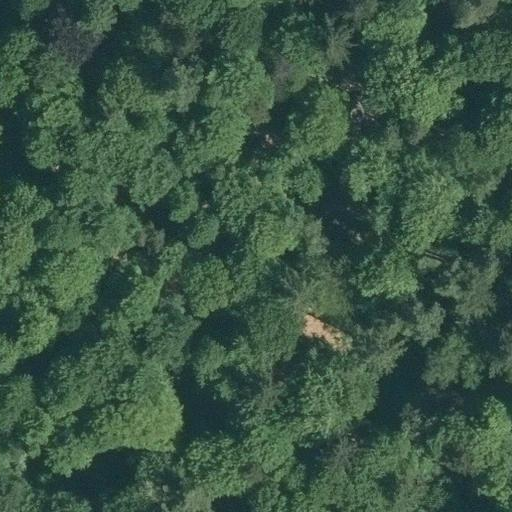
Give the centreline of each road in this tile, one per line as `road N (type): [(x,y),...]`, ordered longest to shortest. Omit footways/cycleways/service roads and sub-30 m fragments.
road 1 (track): [(0,450),(65,401),(136,311),(242,216),(294,140)]
road 2 (track): [(294,140),(130,124),(0,129)]
road 3 (track): [(294,140),(511,167)]
road 4 (track): [(301,0),(319,55),(294,140)]
